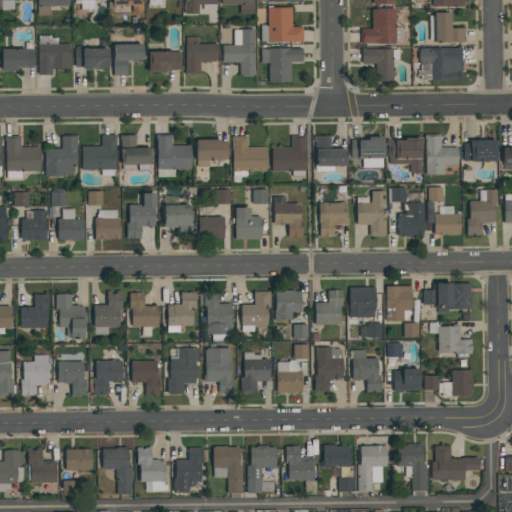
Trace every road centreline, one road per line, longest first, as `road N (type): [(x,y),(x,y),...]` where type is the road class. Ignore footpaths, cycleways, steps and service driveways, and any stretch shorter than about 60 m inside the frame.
road 1 (residential): [(0,271),(511,263)]
road 2 (residential): [(0,107),(511,106)]
road 3 (residential): [(0,427),(497,420)]
road 4 (residential): [(496,263),(497,420)]
